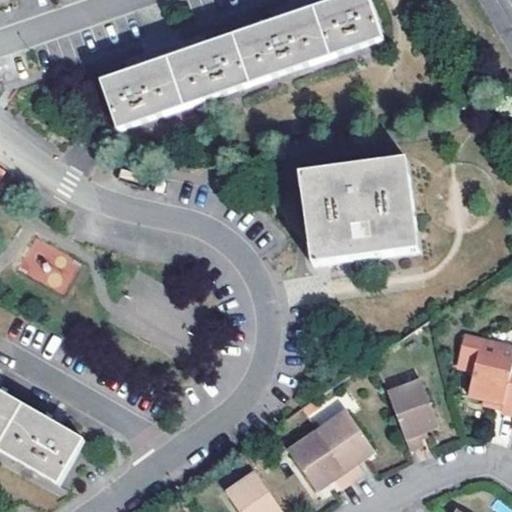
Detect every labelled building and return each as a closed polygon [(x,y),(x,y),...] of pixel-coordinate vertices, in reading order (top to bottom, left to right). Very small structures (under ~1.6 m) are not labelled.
[(126,75),(101,83),(118,132),(383,41),(368,0),(345,0),(339,2),(331,5),(321,8),(289,19),(280,22),(271,25),(204,48),(196,51),(187,54),(141,70),(134,72),(126,75)] [(318,0),(321,8),(331,5),(339,2),(338,0),(318,0)] [(267,10),(271,25),(280,22),(289,19),(284,5),(267,10)] [(183,39),(187,54),(196,51),(204,48),(200,34),(183,39)] [(121,61),(126,75),(134,72),(141,70),(137,56),(121,61)] [(342,264),(351,263),(419,254),(406,163),(300,177),(313,268),(333,266),(342,264)] [(352,270),(351,263),(342,264),(333,266),(333,272),(352,270)] [(511,405),(511,380),(501,378),(507,353),(455,341),(449,369),(466,372),(460,399),(494,407),(492,415),(509,418),(511,405)] [(413,389),(379,401),(389,427),(400,456),(413,452),(410,441),(422,436),(429,433),(413,389)] [(0,453),(59,487),(84,444),(69,435),(60,430),(51,425),(0,394),(0,453)] [(386,430),(389,427),(379,401),(378,397),(340,421),(361,454),(373,447),(369,441),(366,436),(382,425),(386,430)] [(60,430),(69,435),(73,428),(55,418),(51,425),(60,430)] [(310,442),(343,490),(356,483),(349,472),(366,462),(361,454),(340,421),(310,442)] [(366,436),(369,441),(373,438),(377,444),(389,436),(386,430),(382,425),(366,436)] [(343,490),(310,442),(280,461),(307,500),(323,489),(331,499),(343,490)] [(267,511),(247,482),(218,503),(224,511),(267,511)]
